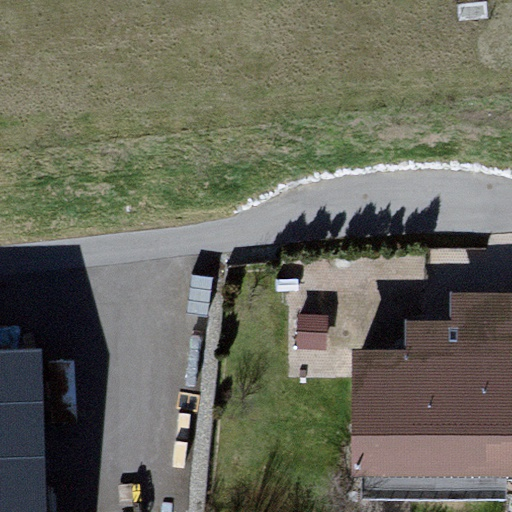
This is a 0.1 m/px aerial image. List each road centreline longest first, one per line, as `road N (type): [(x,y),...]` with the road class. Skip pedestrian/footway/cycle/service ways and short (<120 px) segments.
road 1 (motorway): [(0,121),(511,68)]
road 2 (residential): [(511,218),(0,265)]
